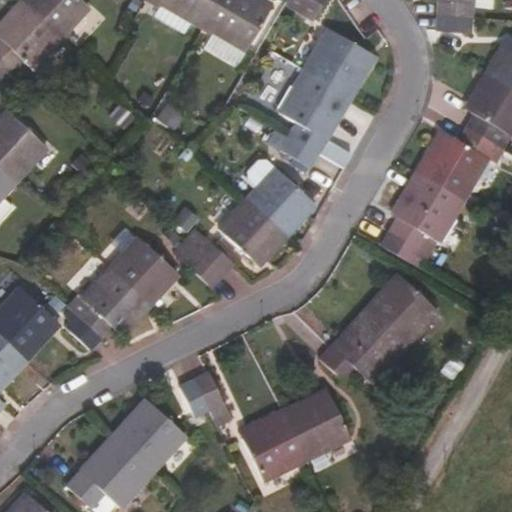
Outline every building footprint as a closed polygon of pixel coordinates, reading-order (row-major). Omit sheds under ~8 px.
[(23,62),(35,72),(90,10),(79,0),(25,0),(0,28),(0,80),(3,84),(23,62)] [(259,4),(261,0),(149,0),(212,35),(204,50),(238,69),(271,12),(259,4)] [(261,0),(259,4),(271,12),(274,6),(263,0),(261,0)] [(289,0),(287,5),(315,21),(328,0),(289,0)] [(439,32),(473,35),(475,0),(438,0),(442,0),(439,32)] [(370,70),(365,66),(371,55),(330,30),(281,114),(299,125),(283,152),(312,168),(328,142),(322,139),(329,128),(334,131),(370,70)] [(503,50),(509,53),(511,48),(511,40),(510,39),(503,50)] [(511,138),(511,48),(509,53),(503,50),(473,100),(479,103),(472,114),(475,116),(460,141),(443,132),(400,206),(406,209),(400,219),(384,247),(414,264),(430,237),(441,244),(491,159),(498,163),(511,138)] [(365,66),(370,70),(377,59),(371,55),(365,66)] [(467,110),(472,114),(479,103),(473,100),(467,110)] [(124,129),(135,118),(120,104),(109,116),(124,129)] [(0,121),(4,126),(13,116),(8,112),(0,121)] [(0,224),(15,208),(4,199),(50,148),(13,116),(4,126),(0,121),(0,224)] [(322,139),(328,142),(334,131),(329,128),(322,139)] [(264,253),(268,258),(309,215),(304,210),(312,201),(277,169),(220,229),(255,262),(264,253)] [(304,210),(309,215),(317,206),(312,201),(304,210)] [(185,206),(172,221),(186,233),(199,217),(185,206)] [(394,216),(400,219),(406,209),(400,206),(394,216)] [(232,262),(223,253),(228,248),(220,240),(214,245),(199,231),(176,254),(213,288),(235,265),(232,262)] [(427,262),(430,264),(441,244),(430,237),(414,264),(423,269),(427,262)] [(127,324),(132,328),(172,285),(167,281),(175,271),(139,239),(84,301),(79,297),(68,309),(71,311),(79,318),(72,325),(68,330),(93,352),(114,328),(119,333),(127,324)] [(232,262),(237,257),(228,248),(223,253),(232,262)] [(255,262),(260,267),(268,258),(264,253),(255,262)] [(167,281),(172,285),(180,276),(175,271),(167,281)] [(392,284),(397,288),(404,280),(399,275),(392,284)] [(369,361),(384,373),(440,313),(404,280),(397,288),(392,284),(352,328),(357,332),(348,342),(343,338),(322,361),(347,384),(369,361)] [(0,383),(1,383),(6,388),(54,335),(48,331),(57,322),(21,290),(0,312),(0,414),(9,406),(0,398),(0,383)] [(64,319),(72,325),(79,318),(71,311),(64,319)] [(48,331),(54,335),(62,326),(57,322),(48,331)] [(119,333),(125,337),(132,328),(127,324),(119,333)] [(343,338),(348,342),(357,332),(352,328),(343,338)] [(219,429),(234,420),(211,374),(182,388),(197,418),(211,412),(219,429)] [(321,402),(333,396),(329,390),(318,396),(321,402)] [(266,482),(353,439),(333,396),(321,402),(318,396),(253,428),(256,434),(244,439),(266,482)] [(139,410),(145,415),(153,406),(148,401),(139,410)] [(69,487),(96,511),(121,511),(189,438),(153,406),(145,415),(139,410),(69,487)] [(244,439),(256,434),(253,428),(241,433),(244,439)] [(46,511),(28,495),(12,511),(46,511)]
